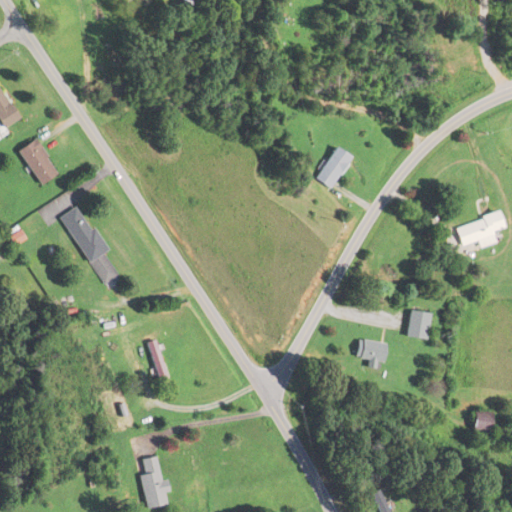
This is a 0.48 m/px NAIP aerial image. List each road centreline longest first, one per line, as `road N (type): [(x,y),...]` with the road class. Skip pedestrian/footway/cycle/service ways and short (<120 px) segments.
road 1 (residential): [(328,511),(263,393),(2,0)]
road 2 (residential): [(263,393),(409,163),(462,116),(511,90)]
